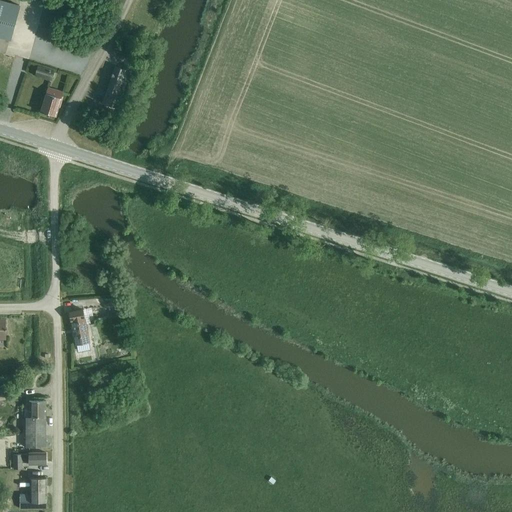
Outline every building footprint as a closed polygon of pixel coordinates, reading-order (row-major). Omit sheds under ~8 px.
[(0,38),(9,41),(19,7),(0,1),(0,38)] [(117,108),(130,71),(115,66),(102,103),(117,108)] [(38,67),(35,75),(51,79),(53,71),(38,67)] [(62,94),(46,89),(39,112),(45,114),(49,116),(49,115),(55,117),(62,94)] [(84,308),(74,310),(70,311),(76,343),(90,341),(84,308)] [(46,447),(46,420),(46,417),(46,401),(29,401),(29,417),(25,417),(26,448),(46,447)] [(38,464),(47,464),(46,453),(30,453),(31,460),(25,460),(26,468),(38,468),(38,464)] [(13,470),(24,470),(24,464),(18,464),(18,459),(13,459),(13,470)] [(47,502),(47,478),(30,478),(30,495),(20,495),(19,502),(47,502)]
